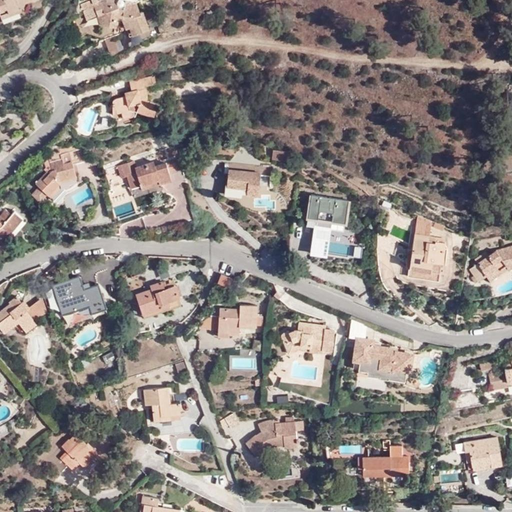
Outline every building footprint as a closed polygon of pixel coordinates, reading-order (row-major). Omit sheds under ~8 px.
[(0,0),(0,14),(19,7),(19,5),(17,2),(21,0),(22,0),(23,1),(25,0),(0,0)] [(122,22),(125,29),(135,24),(138,31),(149,27),(142,11),(140,12),(134,0),(124,0),(124,6),(117,4),(115,0),(105,0),(94,4),(92,0),(90,0),(81,4),(85,13),(95,9),(98,16),(103,14),(102,25),(116,26),(117,17),(122,18),(122,22)] [(19,7),(0,14),(1,18),(21,10),(19,7)] [(135,24),(125,29),(128,35),(138,31),(135,24)] [(146,36),(157,34),(155,26),(144,29),(146,36)] [(139,33),(129,36),(131,43),(141,41),(139,33)] [(118,34),(103,40),(108,54),(123,48),(118,34)] [(112,114),(122,111),(132,109),(137,110),(153,117),(158,104),(148,99),(149,96),(146,84),(154,82),(152,74),(144,76),(143,74),(130,77),(131,81),(129,82),(131,90),(125,91),(125,96),(118,97),(113,101),(112,114)] [(132,109),(122,111),(124,118),(134,115),(137,110),(132,109)] [(12,151),(28,136),(25,132),(4,140),(1,147),(12,151)] [(289,160),(290,151),(274,149),(273,158),(289,160)] [(63,159),(64,163),(72,161),(71,153),(62,155),(63,159)] [(169,174),(182,170),(180,158),(165,162),(169,174)] [(64,163),(63,159),(49,162),(50,167),(36,182),(51,196),(61,185),(60,182),(77,177),(74,166),(72,161),(64,163)] [(171,180),(169,174),(165,162),(155,165),(154,161),(134,167),(132,160),(121,163),(125,175),(128,175),(132,187),(140,185),(141,186),(159,181),(160,184),(171,180)] [(261,164),(260,172),(260,174),(270,175),(272,165),(261,164)] [(260,174),(260,172),(228,168),(226,185),(246,188),(246,193),(257,195),(260,174)] [(246,188),(226,185),(226,191),(246,193),(246,188)] [(308,217),(317,218),(318,210),(333,213),(332,221),(344,223),(348,201),(311,195),(308,217)] [(0,238),(1,238),(0,235),(0,227),(3,226),(11,232),(24,218),(14,210),(12,213),(6,208),(0,215),(0,238)] [(318,210),(317,218),(316,226),(331,228),(332,221),(333,213),(318,210)] [(431,222),(418,216),(415,233),(424,234),(429,235),(431,222)] [(435,223),(433,227),(442,231),(444,227),(435,223)] [(395,253),(400,240),(379,229),(379,245),(395,253)] [(445,243),(435,241),(424,239),(424,234),(415,233),(408,274),(440,280),(445,243)] [(285,261),(288,245),(276,243),(275,259),(285,261)] [(511,245),(496,249),(491,253),(488,249),(474,258),(477,263),(469,269),(478,281),(486,274),(489,280),(507,267),(511,265),(511,245)] [(166,267),(158,270),(161,278),(169,276),(166,267)] [(228,286),(232,278),(221,274),(218,282),(228,286)] [(96,278),(83,282),(84,284),(78,286),(77,284),(76,280),(66,284),(69,293),(61,295),(65,306),(75,303),(77,307),(82,305),(86,300),(85,298),(92,295),(93,298),(102,295),(96,278)] [(178,295),(175,285),(175,284),(167,287),(164,288),(162,281),(161,279),(149,283),(151,287),(136,292),(142,313),(160,308),(161,311),(170,308),(168,300),(178,297),(178,295)] [(289,304),(293,298),(286,292),(281,298),(289,304)] [(18,320),(22,326),(33,318),(26,309),(30,306),(24,298),(22,300),(16,294),(8,300),(10,302),(0,310),(0,326),(4,332),(18,320)] [(180,305),(178,297),(168,300),(170,308),(180,305)] [(75,303),(65,306),(66,311),(77,307),(75,303)] [(200,327),(218,328),(239,329),(240,326),(257,327),(257,324),(263,324),(264,314),(257,314),(257,305),(240,304),(240,308),(219,307),(219,314),(210,313),(200,324),(200,327)] [(143,316),(161,311),(160,308),(142,313),(143,316)] [(33,318),(22,326),(26,330),(36,322),(35,319),(33,318)] [(352,318),(349,336),(358,338),(358,336),(365,337),(367,324),(352,318)] [(327,328),(327,324),(301,321),(300,329),(297,329),(291,331),(290,330),(284,332),(283,334),(291,352),(300,348),(323,350),(324,348),(334,349),(336,329),(327,328)] [(399,348),(382,345),(375,344),(375,340),(375,338),(365,337),(358,336),(358,338),(355,358),(355,366),(360,366),(361,358),(371,359),(371,354),(382,355),(381,366),(395,368),(395,367),(408,369),(412,369),(414,353),(399,350),(399,348)] [(406,380),(408,369),(395,367),(395,368),(381,366),(382,355),(371,354),(371,359),(361,358),(360,366),(359,368),(369,370),(368,374),(406,380)] [(481,368),(496,365),(494,355),(479,359),(481,368)] [(511,357),(503,359),(507,382),(511,381),(511,357)] [(153,419),(162,419),(162,414),(180,412),(179,401),(174,401),(173,394),(169,395),(168,386),(143,388),(145,403),(152,403),(153,419)] [(233,412),(224,418),(230,429),(240,424),(233,412)] [(245,441),(256,455),(269,445),(283,443),(284,452),(298,450),(295,429),(303,428),(302,419),(294,421),(293,415),(284,416),(285,420),(279,422),(278,417),(266,419),(257,422),(260,430),(254,433),(245,441)] [(74,431),(69,437),(67,440),(65,438),(60,444),(64,448),(51,462),(66,476),(79,462),(82,464),(96,448),(88,441),(87,442),(83,438),(91,429),(84,422),(75,432),(74,431)] [(327,444),(341,444),(336,433),(326,434),(327,444)] [(469,451),(471,460),(488,458),(489,466),(500,464),(496,436),(463,443),(465,452),(469,451)] [(362,475),(378,475),(378,471),(399,471),(408,471),(407,455),(402,455),(401,445),(390,445),(389,455),(357,456),(358,467),(362,467),(362,475)] [(99,451),(96,448),(82,464),(84,467),(99,451)] [(471,460),(472,469),(489,466),(488,458),(471,460)] [(410,497),(410,488),(396,488),(396,497),(410,497)] [(142,494),(141,501),(144,502),(143,511),(142,511),(185,511),(186,509),(158,504),(159,497),(142,494)]
